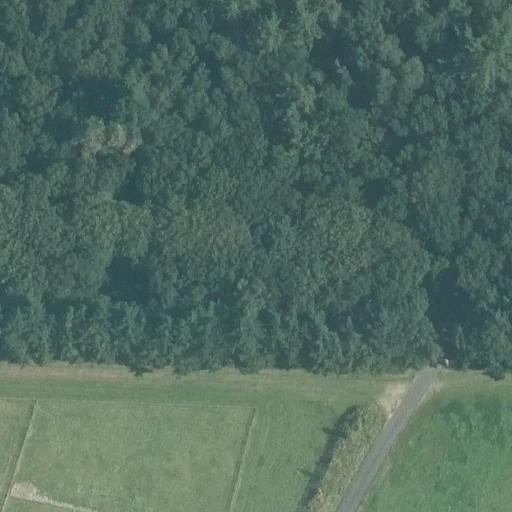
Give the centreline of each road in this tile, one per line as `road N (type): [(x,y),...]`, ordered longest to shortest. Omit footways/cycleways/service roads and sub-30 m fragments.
road 1 (unclassified): [(511,285),(0,269)]
road 2 (track): [(467,284),(459,323),(346,511)]
